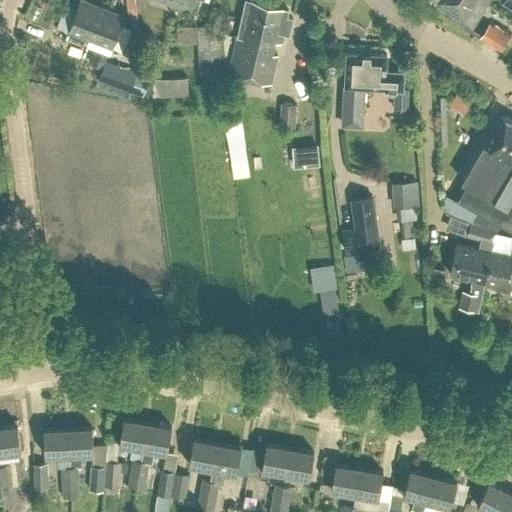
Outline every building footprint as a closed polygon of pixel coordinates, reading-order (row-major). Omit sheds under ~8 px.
[(65,1),(56,24),(68,29),(65,37),(81,43),(81,42),(84,35),(112,46),(114,40),(121,23),(125,12),(93,0),(79,0),(77,6),(65,1)] [(163,0),(192,11),(196,0),(163,0)] [(288,34),(292,17),(286,15),(287,8),(254,0),(245,0),(228,73),(270,83),(277,54),(271,53),(274,41),(280,42),(282,32),(288,34)] [(434,0),(433,2),(447,10),(445,14),(462,25),(477,0),(434,0)] [(178,39),(197,41),(199,67),(200,67),(220,66),(222,66),(220,22),(219,22),(196,23),(196,24),(178,24),(178,39)] [(501,47),(509,36),(489,22),(481,34),(501,47)] [(345,84),(343,114),(360,115),(362,115),(364,85),(385,86),(388,86),(402,87),(403,69),(386,68),(387,52),(346,50),(345,84)] [(137,70),(106,58),(98,77),(129,90),(137,70)] [(243,94),(232,93),(231,102),(242,103),(243,94)] [(281,101),(279,125),(294,126),(295,102),(281,101)] [(511,119),(501,113),(484,142),(511,160),(511,119)] [(293,144),(294,164),(318,162),(317,142),(293,144)] [(465,180),(455,198),(477,211),(471,220),(471,221),(471,222),(495,229),(498,223),(499,224),(511,231),(511,160),(484,142),(463,179),(465,180)] [(418,178),(402,180),(403,204),(419,203),(418,178)] [(351,196),(355,225),(342,227),(345,249),(380,244),(373,193),(351,196)] [(406,218),(408,235),(410,234),(416,234),(414,217),(408,218),(406,218)] [(456,241),(449,272),(472,277),(471,282),(465,305),(477,308),(483,285),(492,243),(495,229),(471,222),(467,233),(481,237),(478,246),(456,241)] [(492,243),(483,285),(511,291),(511,285),(511,247),(493,243),(492,243)] [(463,382),(480,386),(484,370),(467,366),(467,369),(458,367),(455,377),(464,379),(463,382)] [(508,390),(509,389),(511,385),(511,374),(506,369),(497,379),(508,390)] [(125,417),(121,442),(132,444),(132,445),(130,456),(133,457),(128,485),(135,487),(140,458),(142,447),(147,420),(125,417)] [(140,458),(135,487),(138,487),(143,489),(148,459),(151,460),(153,449),(168,452),(173,425),(149,421),(147,420),(142,447),(140,458)] [(18,423),(0,425),(0,452),(22,449),(18,423)] [(69,426),(67,426),(69,453),(70,465),(71,495),(80,494),(78,464),(81,464),(80,452),(94,452),(93,425),(69,426)] [(67,426),(45,428),(46,454),(57,454),(57,465),(61,465),(69,465),(70,465),(69,453),(67,426)] [(189,463),(213,468),(217,441),(193,437),(189,463)] [(211,479),(206,508),(205,511),(213,511),(214,510),(213,510),(218,479),(223,480),(225,470),(237,472),(241,445),(217,441),(213,468),(211,479)] [(260,468),(284,472),(288,445),(264,441),(260,468)] [(288,445),(284,472),(308,476),(313,449),(288,445)] [(106,459),(105,483),(119,483),(120,460),(106,459)] [(33,462),(34,486),(48,485),(47,461),(33,462)] [(329,488),(353,492),(358,465),(334,461),(329,488)] [(0,463),(0,476),(2,493),(4,507),(11,506),(10,498),(12,498),(14,496),(14,485),(9,486),(6,463),(0,463)] [(91,464),(89,487),(102,488),(104,465),(91,464)] [(69,465),(61,465),(63,495),(71,495),(70,465),(69,465)] [(358,465),(353,492),(377,496),(381,469),(358,465)] [(423,511),(424,510),(427,499),(425,499),(433,473),(409,467),(404,485),(402,493),(414,496),(415,496),(411,508),(416,509),(414,511),(423,511)] [(161,468),(157,491),(170,494),(174,470),(161,468)] [(175,471),(171,493),(185,495),(189,474),(175,471)] [(456,480),(433,473),(425,499),(427,499),(449,505),(456,480)] [(198,506),(206,508),(211,479),(203,477),(198,506)] [(488,479),(477,504),(493,511),(499,511),(510,490),(488,479)] [(275,482),(269,511),(272,511),(277,511),(283,484),(275,482)] [(283,484),(277,511),(285,511),(290,485),(283,484)] [(499,511),(511,511),(511,490),(510,490),(499,511)] [(157,493),(156,502),(168,504),(169,494),(157,493)] [(344,502),(342,511),(350,511),(352,504),(344,502)]
